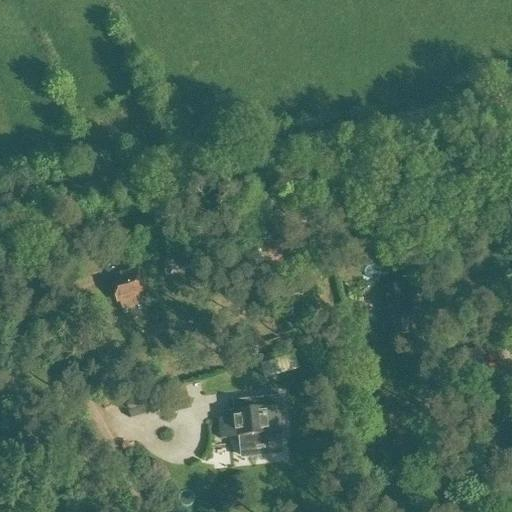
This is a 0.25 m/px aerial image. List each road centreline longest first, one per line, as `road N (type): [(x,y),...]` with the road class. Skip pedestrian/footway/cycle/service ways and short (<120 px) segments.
road 1 (track): [(0,199),(511,96)]
road 2 (track): [(511,357),(495,297),(309,222),(245,187),(227,153)]
road 3 (track): [(149,511),(0,250)]
